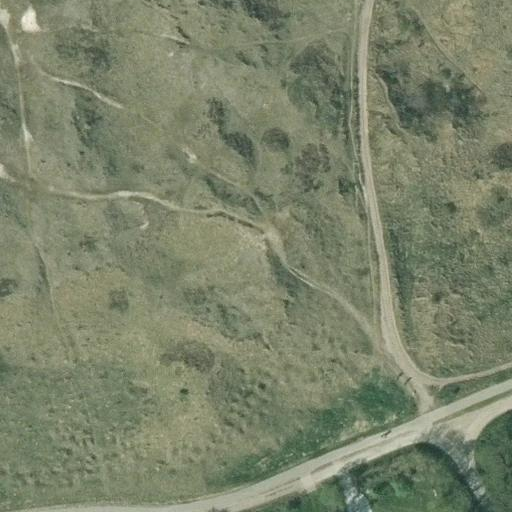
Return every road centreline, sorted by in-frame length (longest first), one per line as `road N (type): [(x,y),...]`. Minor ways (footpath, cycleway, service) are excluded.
road 1 (unknown): [(370,0),(359,137),(390,337),(416,383)]
road 2 (track): [(215,511),(511,400)]
